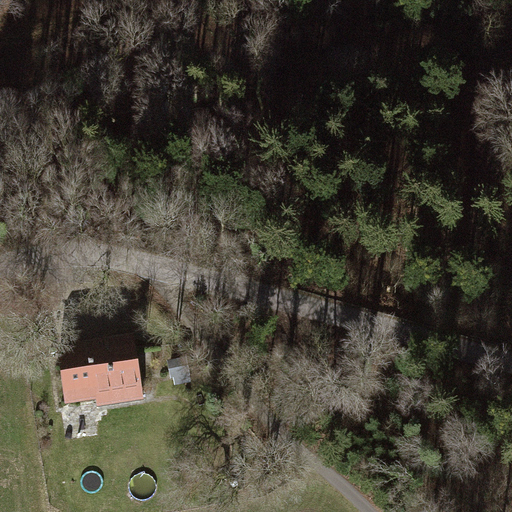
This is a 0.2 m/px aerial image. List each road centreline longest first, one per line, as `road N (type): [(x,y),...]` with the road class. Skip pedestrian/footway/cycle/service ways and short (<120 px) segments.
road 1 (tertiary): [(0,260),(30,248),(115,255),(511,359)]
road 2 (track): [(155,270),(372,511)]
